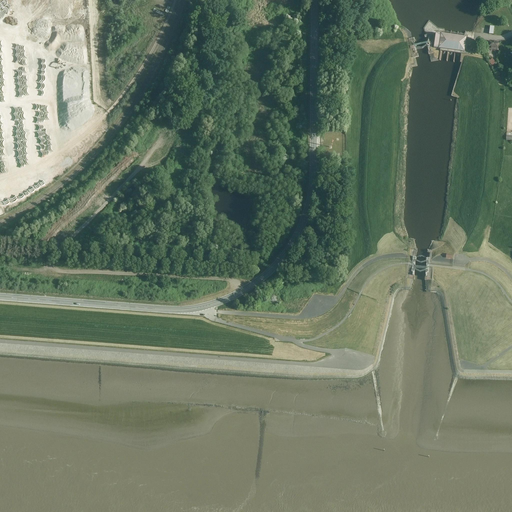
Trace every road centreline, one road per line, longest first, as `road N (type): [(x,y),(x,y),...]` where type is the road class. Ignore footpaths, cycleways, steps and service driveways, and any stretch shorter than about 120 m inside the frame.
road 1 (tertiary): [(314,0),(312,189),(298,233),(272,269),(239,293),(191,309),(0,297)]
road 2 (track): [(354,358),(310,366),(0,342)]
